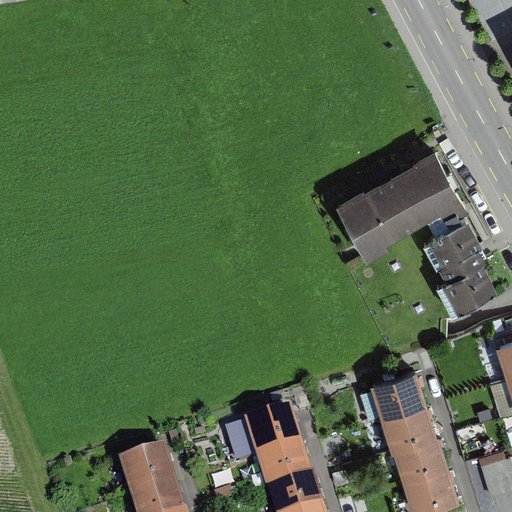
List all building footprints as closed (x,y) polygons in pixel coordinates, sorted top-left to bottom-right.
[(434,154),(337,203),(363,254),(460,205),(434,154)] [(468,218),(428,239),(449,278),(437,284),(454,315),(496,292),(481,264),(490,259),(468,218)] [(511,334),(497,339),(508,373),(511,371),(511,334)] [(371,378),(382,412),(428,397),(417,363),(371,378)] [(504,415),(511,412),(511,387),(508,377),(493,382),(504,415)] [(437,428),(428,397),(382,412),(393,446),(394,445),(416,438),(415,435),(437,428)] [(245,418),(256,452),(302,437),(291,403),(245,418)] [(394,445),(404,475),(450,461),(439,427),(437,428),(415,435),(416,438),(394,445)] [(312,468),(302,437),(256,452),(267,486),(268,485),(291,478),(290,475),(312,468)] [(120,462),(130,496),(177,482),(166,448),(120,462)] [(511,460),(508,449),(482,457),(494,496),(511,490),(511,460)] [(460,494),(450,461),(404,475),(414,509),(460,494)] [(268,485),(276,511),(287,511),(324,500),(313,467),(312,468),(290,475),(291,478),(268,485)] [(185,511),(177,482),(130,496),(134,511),(185,511)] [(327,511),(324,500),(287,511),(327,511)]
